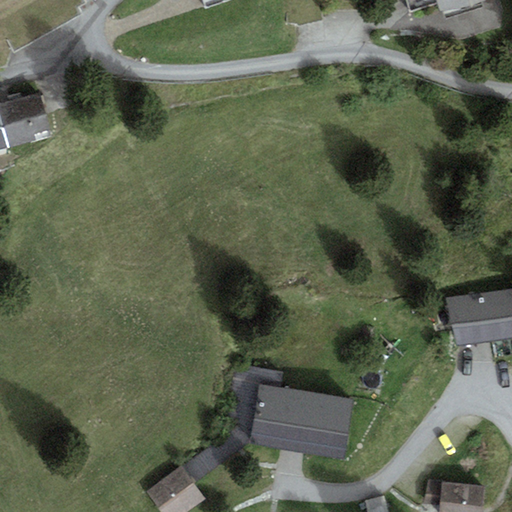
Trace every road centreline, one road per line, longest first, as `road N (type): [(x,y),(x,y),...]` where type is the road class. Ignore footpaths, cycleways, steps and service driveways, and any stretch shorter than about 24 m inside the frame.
road 1 (residential): [(90,42),(134,71),(196,73),(356,54),(511,91)]
road 2 (residential): [(511,427),(489,405),(469,400),(448,407),(381,481),(359,491),(277,488)]
